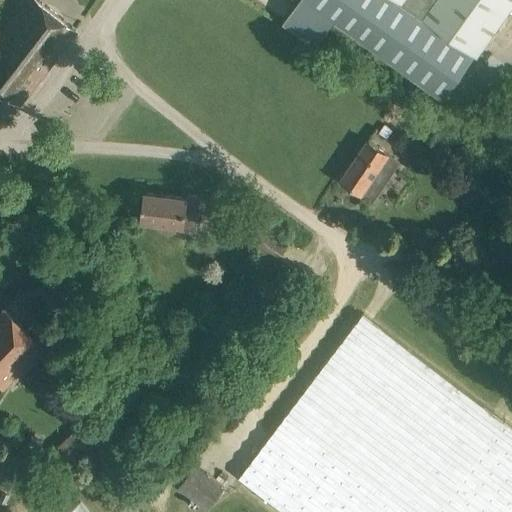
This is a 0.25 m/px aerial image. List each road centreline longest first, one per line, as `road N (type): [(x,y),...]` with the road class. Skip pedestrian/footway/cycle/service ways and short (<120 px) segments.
road 1 (unclassified): [(511,383),(158,111),(93,30),(114,0)]
road 2 (unknown): [(350,264),(284,363),(158,472)]
road 3 (track): [(234,173),(7,151)]
road 4 (track): [(292,221),(379,245),(476,254),(511,241)]
road 5 (track): [(0,154),(93,30)]
